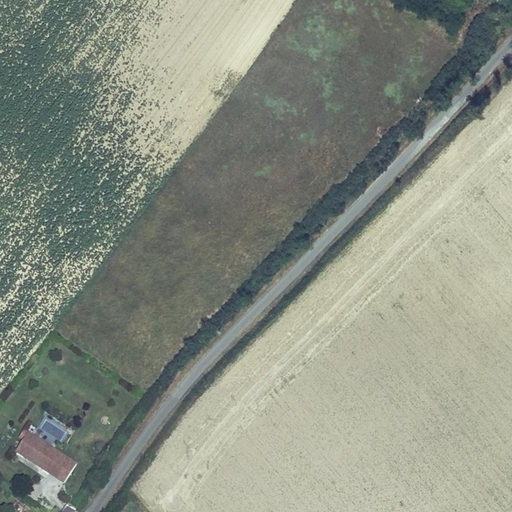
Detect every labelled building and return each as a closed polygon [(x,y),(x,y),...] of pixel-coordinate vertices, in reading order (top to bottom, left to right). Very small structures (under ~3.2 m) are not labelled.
[(28,433),(24,431),(19,438),(23,441),(28,433)] [(15,454),(26,461),(28,458),(43,468),(40,471),(48,475),(62,454),(29,432),(28,433),(23,441),(15,454)] [(48,475),(57,480),(71,459),(62,454),(48,475)] [(26,461),(40,471),(43,468),(28,458),(26,461)] [(78,465),(71,459),(57,480),(65,485),(78,465)]
